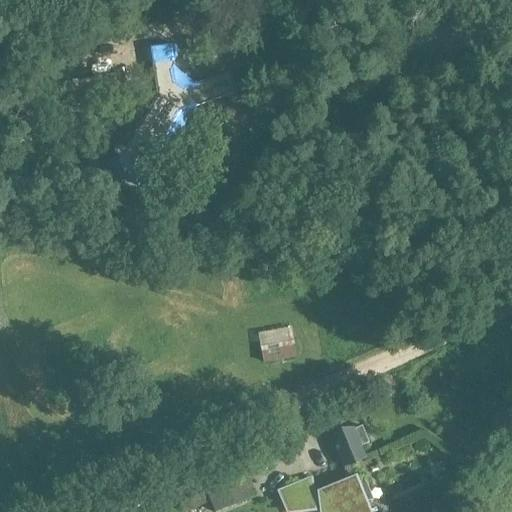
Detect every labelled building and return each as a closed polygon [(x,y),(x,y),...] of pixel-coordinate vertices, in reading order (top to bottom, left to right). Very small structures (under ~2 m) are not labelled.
[(171,57),(153,60),(159,98),(129,147),(151,161),(181,112),(233,94),(226,75),(186,89),(181,91),(176,88),(171,57)] [(99,77),(104,101),(118,99),(112,75),(99,77)] [(293,343),(261,348),(264,363),(295,358),(293,343)] [(344,484),(345,490),(320,500),(321,503),(314,504),(311,481),(280,493),(287,511),(305,511),(315,511),(315,510),(322,509),(322,510),(323,510),(322,511),(369,511),(365,502),(374,501),(364,478),(356,482),(355,479),(353,480),(351,464),(365,458),(361,448),(369,445),(362,428),(354,431),(332,440),(343,467),(344,466),(346,483),(344,484)] [(221,511),(255,496),(245,475),(206,492),(215,511),(221,511)] [(183,511),(186,511),(208,503),(204,493),(180,502),(183,511)]
